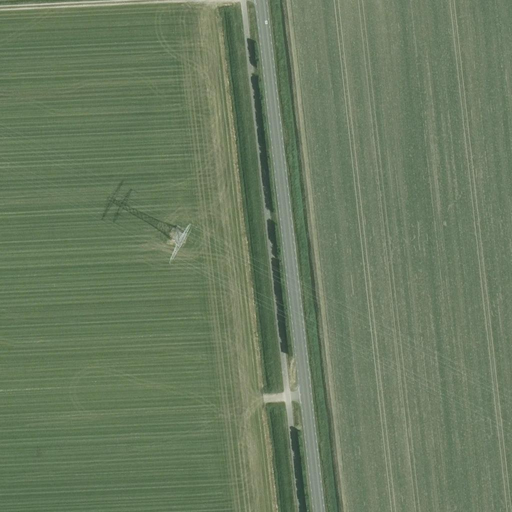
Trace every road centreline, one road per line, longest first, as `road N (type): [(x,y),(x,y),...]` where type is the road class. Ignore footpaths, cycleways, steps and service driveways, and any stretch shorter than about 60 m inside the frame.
road 1 (tertiary): [(317,511),(259,0)]
road 2 (track): [(0,9),(198,0)]
